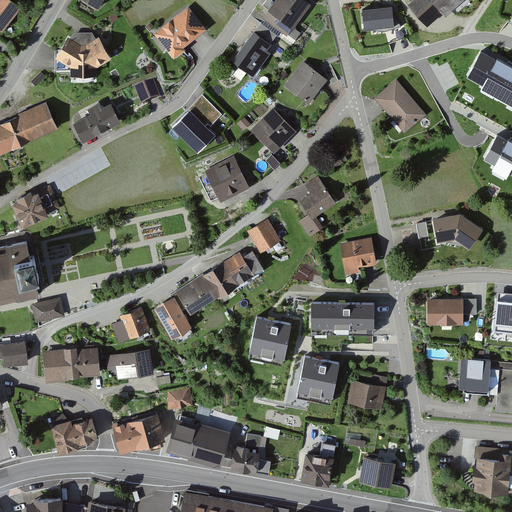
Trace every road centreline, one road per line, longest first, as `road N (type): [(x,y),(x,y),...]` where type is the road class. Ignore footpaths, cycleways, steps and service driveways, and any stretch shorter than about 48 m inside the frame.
road 1 (residential): [(28,382),(48,331),(158,287),(230,236),(356,103)]
road 2 (residential): [(252,0),(183,100),(0,201)]
road 3 (secondary): [(170,473),(396,511)]
road 4 (residential): [(356,103),(397,284)]
road 5 (residential): [(349,73),(463,40),(511,42)]
road 6 (residential): [(397,284),(418,428)]
road 7 (tertiary): [(106,464),(95,407),(28,382)]
